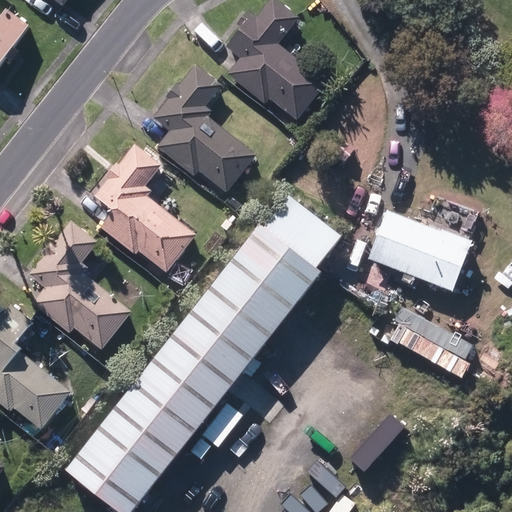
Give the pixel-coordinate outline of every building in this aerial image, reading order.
[(50,0),(64,9),(69,0),(50,0)] [(269,100),(297,122),(327,85),(279,46),(300,20),(274,0),(271,0),(256,19),(248,13),(236,27),(240,30),(225,48),(240,60),(228,76),(265,106),(269,100)] [(0,68),(6,60),(12,64),(19,53),(13,49),(29,28),(6,11),(0,19),(0,68)] [(200,173),(226,194),(257,157),(208,119),(213,114),(206,108),(222,88),(196,67),(179,88),(176,86),(165,100),(167,102),(153,120),(170,134),(157,149),(195,179),(200,173)] [(138,252),(167,274),(196,236),(175,220),(190,200),(156,176),(162,167),(134,146),(119,166),(117,164),(105,180),(107,181),(94,199),(113,213),(100,231),(135,257),(138,252)] [(142,511),(138,508),(243,375),(251,381),(262,367),(254,361),(321,275),(316,271),(341,239),(289,198),(263,230),(259,226),(66,472),(117,511),(142,511)] [(414,280),(453,294),(471,244),(387,212),(368,263),(371,264),(398,274),(395,281),(412,287),(414,280)] [(221,228),(229,234),(237,222),(230,217),(221,228)] [(75,331),(102,352),(132,314),(85,276),(89,271),(82,265),(99,245),(72,223),(56,244),(53,242),(42,255),(45,257),(30,276),(46,290),(33,306),(70,336),(75,331)] [(14,409),(42,432),(72,394),(21,353),(23,351),(16,345),(33,324),(12,306),(0,320),(0,404),(11,414),(14,409)]
